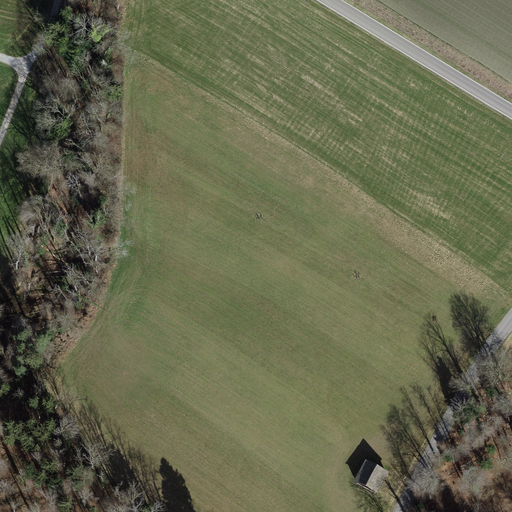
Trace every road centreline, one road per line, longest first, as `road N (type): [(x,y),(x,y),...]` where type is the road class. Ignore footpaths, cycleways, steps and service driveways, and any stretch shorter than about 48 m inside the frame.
road 1 (tertiary): [(511,322),(482,361),(401,511)]
road 2 (tertiary): [(329,0),(511,111)]
